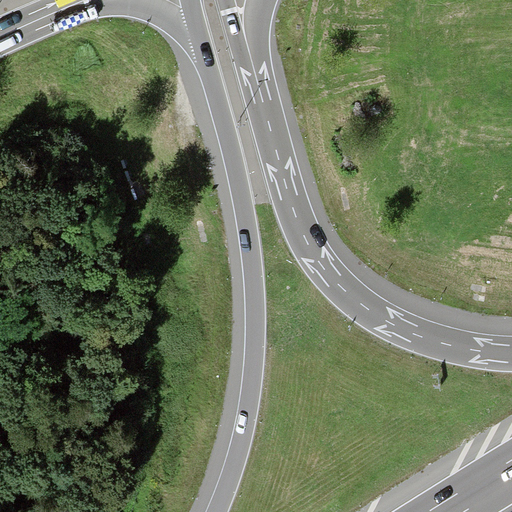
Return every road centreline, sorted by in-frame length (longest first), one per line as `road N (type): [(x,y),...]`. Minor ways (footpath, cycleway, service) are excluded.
road 1 (motorway): [(203,43),(242,190),(255,297),(249,410),(217,511)]
road 2 (motorway): [(511,353),(418,335),(342,287),(306,239),(263,101)]
